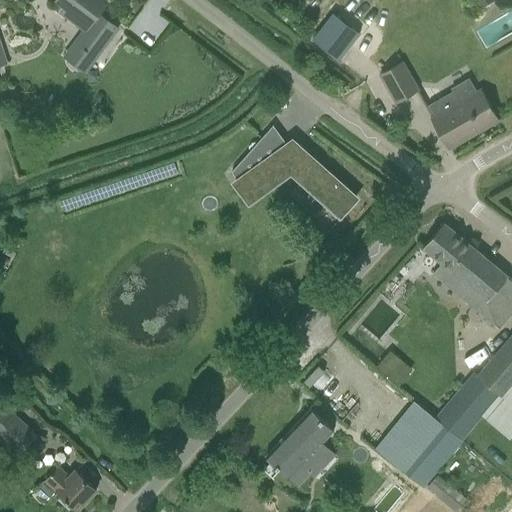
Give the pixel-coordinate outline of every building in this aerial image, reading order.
[(85,72),(95,59),(118,28),(99,14),(107,2),(104,0),(57,0),(79,15),(73,23),(83,30),(73,43),(63,56),(85,72)] [(312,39),(340,60),(360,34),(333,12),(312,39)] [(0,65),(8,63),(3,45),(0,46),(0,65)] [(418,90),(408,72),(402,62),(381,74),(397,102),(418,90)] [(498,120),(488,102),(481,90),(478,92),(470,78),(452,88),(453,91),(429,104),(435,116),(432,118),(449,148),(498,120)] [(278,152),(265,134),(232,172),(238,180),(235,183),(250,202),(291,173),(340,216),(356,197),(293,141),(288,145),(278,152)] [(317,213),(332,226),(338,219),(323,206),(317,213)] [(494,324),(500,329),(511,313),(511,279),(445,224),(446,224),(444,223),(423,247),(441,263),(433,273),(494,325),(494,324)] [(511,341),(481,378),(499,394),(511,378),(511,341)] [(412,369),(390,351),(378,366),(400,384),(412,369)] [(423,485),(480,416),(499,394),(481,378),(474,373),(436,419),(431,424),(397,464),(423,485)] [(0,400),(0,437),(19,455),(37,434),(0,400)] [(311,408),(266,456),(289,477),(298,486),(310,473),(301,464),(334,429),(311,408)] [(431,424),(436,419),(423,408),(419,413),(431,424)] [(47,502),(57,491),(77,510),(96,489),(75,470),(68,477),(58,467),(35,491),(47,502)] [(426,488),(455,511),(467,499),(437,475),(426,488)]
